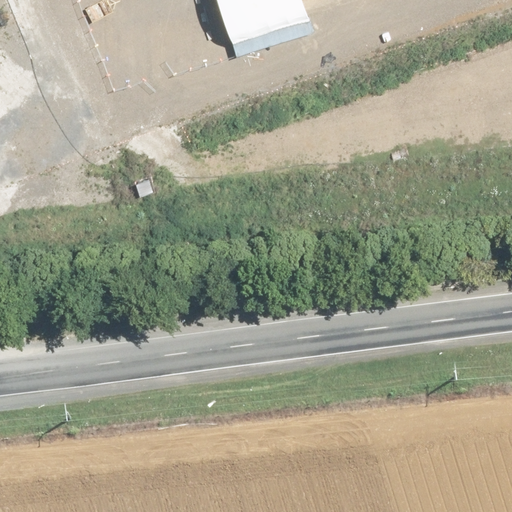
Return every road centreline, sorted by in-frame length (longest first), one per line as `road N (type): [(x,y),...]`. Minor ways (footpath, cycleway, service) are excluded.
road 1 (tertiary): [(0,375),(511,314)]
road 2 (unknown): [(0,140),(107,0)]
